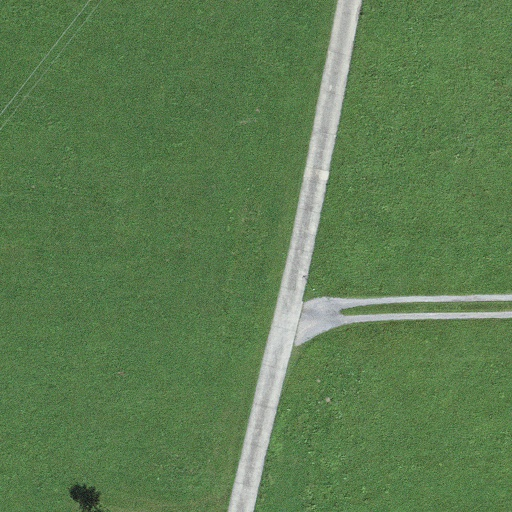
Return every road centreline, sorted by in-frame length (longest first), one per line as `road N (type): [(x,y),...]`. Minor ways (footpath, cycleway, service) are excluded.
road 1 (track): [(233,511),(288,301),(346,0)]
road 2 (track): [(288,301),(511,296)]
